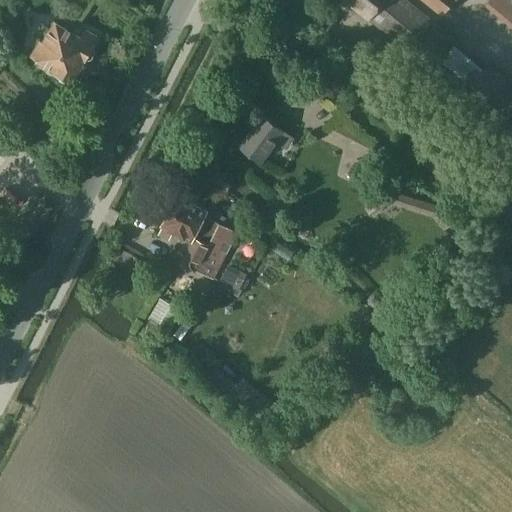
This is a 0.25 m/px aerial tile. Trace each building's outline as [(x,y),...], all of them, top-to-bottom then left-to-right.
[(346,0),(433,70),(458,41),(407,0),(346,0)] [(424,0),(443,15),(455,0),(424,0)] [(511,22),(511,0),(487,0),(485,3),(511,22)] [(81,36),(55,21),(43,41),(47,43),(37,60),(72,80),(84,59),(92,57),(96,51),(93,43),(97,36),(86,29),(81,36)] [(288,147),(295,137),(262,113),(238,145),(262,161),(277,140),(288,147)] [(450,185),(468,166),(431,133),(414,153),(450,185)] [(404,172),(378,153),(370,163),(396,183),(402,188),(410,176),(404,172)] [(511,188),(510,189),(508,190),(506,190),(504,191),(502,193),(501,194),(499,195),(497,197),(496,199),(495,200),(494,202),(493,204),(492,206),(491,209),(491,211),(491,213),(491,215),(491,217),(492,220),(492,222),(493,224),(494,226),(495,228),(497,229),(500,232),(502,234),(503,235),(505,236),(507,237),(509,237),(511,238),(511,237),(511,188)] [(365,200),(368,208),(390,200),(387,192),(365,200)] [(237,230),(206,214),(208,209),(177,194),(161,225),(162,226),(159,233),(169,239),(174,230),(192,240),(181,260),(213,277),(226,252),(222,250),(227,241),(230,243),(237,230)] [(160,297),(150,316),(172,328),(182,309),(160,297)] [(215,365),(204,378),(222,394),(233,382),(215,365)] [(262,413),(274,401),(244,373),(233,385),(262,413)]
